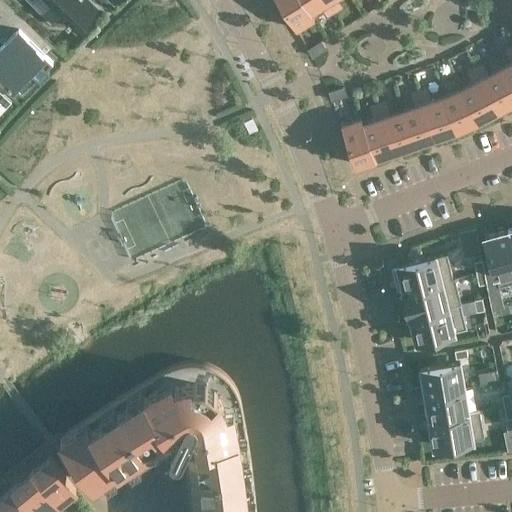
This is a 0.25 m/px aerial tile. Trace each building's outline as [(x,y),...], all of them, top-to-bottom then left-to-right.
[(0,0),(0,26),(12,38),(1,49),(0,50),(0,66),(9,75),(7,77),(10,80),(12,78),(22,88),(38,72),(40,75),(49,66),(46,63),(51,58),(38,45),(45,38),(53,46),(54,45),(7,0),(0,0)] [(31,0),(51,20),(60,11),(67,18),(65,20),(68,23),(70,21),(77,28),(79,26),(81,28),(92,18),(90,15),(97,7),(89,0),(31,0)] [(313,16),(310,11),(303,0),(280,0),(288,14),(287,15),(295,28),(313,16)] [(327,15),(334,10),(327,0),(303,0),(310,11),(321,4),(327,15)] [(337,0),(327,0),(334,10),(341,6),(337,0)] [(307,48),(312,56),(325,48),(321,40),(307,48)] [(511,59),(499,65),(511,90),(511,44),(505,48),(511,59)] [(481,61),(474,65),(498,110),(511,102),(511,90),(499,65),(486,72),(481,61)] [(472,79),(460,86),(478,120),(498,110),(474,65),(467,69),(472,79)] [(328,91),(331,99),(346,94),(343,86),(328,91)] [(426,86),(419,89),(435,137),(456,130),(443,93),(430,97),(426,86)] [(460,86),(443,93),(456,130),(478,120),(460,86)] [(415,103),(402,107),(415,144),(435,137),(419,89),(411,91),(415,103)] [(385,100),(378,103),(394,151),(415,144),(402,107),(389,111),(385,100)] [(374,117),(362,120),(374,157),(394,151),(378,103),(370,105),(374,117)] [(362,120),(360,115),(339,122),(344,136),(346,136),(355,164),(374,157),(362,120)] [(476,235),(474,227),(462,230),(464,238),(476,235)] [(511,249),(506,228),(485,234),(498,285),(511,281),(511,249)] [(397,266),(393,268),(396,281),(400,280),(403,290),(454,277),(454,276),(452,277),(446,252),(397,264),(397,266)] [(481,259),(474,260),(476,272),(484,270),(481,259)] [(484,270),(476,272),(478,283),(486,282),(484,270)] [(454,277),(403,290),(409,314),(460,302),(454,277)] [(482,297),(474,299),(476,310),(484,309),(482,297)] [(460,302),(409,314),(415,340),(454,330),(448,306),(461,303),(460,302)] [(466,347),(454,349),(456,357),(467,355),(466,347)] [(460,361),(420,368),(425,394),(464,387),(460,361)] [(188,511),(247,511),(247,500),(242,460),(236,420),(228,422),(225,405),(224,402),(223,399),(222,397),(221,394),(219,392),(217,389),(215,387),(213,385),(210,383),(208,382),(205,380),(202,379),(200,379),(197,378),(194,378),(191,378),(188,378),(185,378),(182,379),(179,380),(176,381),(174,383),(160,391),(156,384),(130,399),(105,415),(80,433),(76,426),(60,437),(93,482),(103,487),(161,448),(161,450),(162,451),(164,454),(166,456),(169,458),(172,459),(176,460),(179,460),(180,460),(182,460),(184,459),(188,511)] [(464,387),(425,394),(429,418),(428,418),(429,419),(479,410),(479,409),(468,411),(464,387)] [(509,392),(501,394),(504,406),(511,404),(509,392)] [(479,410),(429,419),(433,444),(484,436),(479,410)] [(43,461),(31,470),(58,504),(75,490),(49,456),(43,461)] [(31,470),(14,484),(37,511),(47,511),(58,504),(31,470)] [(37,511),(14,484),(0,495),(0,502),(8,511),(37,511)] [(8,511),(0,502),(0,511),(8,511)]
